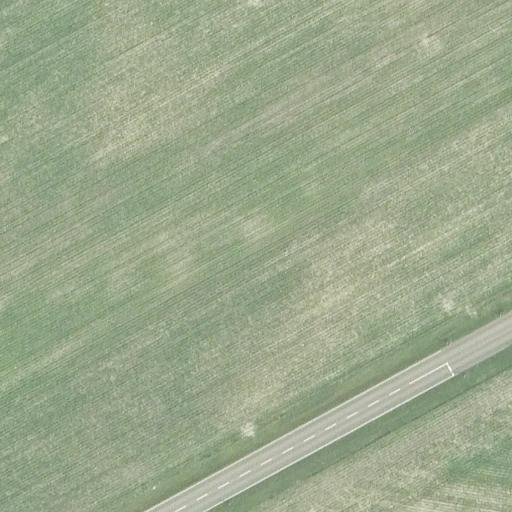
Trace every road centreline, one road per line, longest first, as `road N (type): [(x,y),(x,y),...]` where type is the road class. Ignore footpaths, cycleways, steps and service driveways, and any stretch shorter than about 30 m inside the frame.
road 1 (residential): [(502,173),(150,362)]
road 2 (residential): [(403,0),(58,184)]
road 3 (residential): [(511,392),(290,511)]
road 4 (residential): [(58,184),(150,362)]
road 5 (residential): [(412,0),(502,173)]
road 6 (residential): [(150,362),(0,443)]
road 7 (residential): [(0,75),(58,184)]
